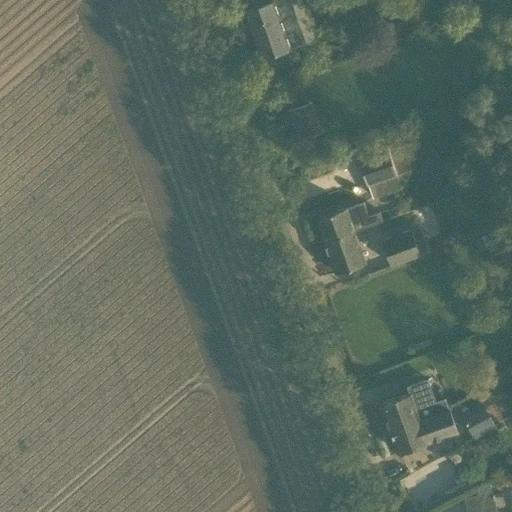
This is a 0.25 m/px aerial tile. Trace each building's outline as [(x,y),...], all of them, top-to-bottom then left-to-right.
[(261,59),(307,43),(291,0),(259,0),(261,4),(244,10),(244,12),(240,14),(244,26),(249,24),(261,59)] [(459,16),(445,20),(448,31),(462,27),(459,16)] [(312,102),(288,110),(298,139),(322,131),(312,102)] [(411,170),(401,142),(359,157),(373,197),(401,187),(411,170)] [(316,217),(324,241),(355,230),(382,221),(379,212),(365,216),(361,203),(347,207),(316,217)] [(428,249),(419,226),(382,241),(391,264),(428,249)] [(355,230),(324,241),(336,273),(366,263),(355,230)] [(483,237),(487,248),(506,241),(502,230),(483,237)] [(381,403),(390,430),(420,419),(449,409),(445,398),(435,401),(428,379),(408,386),(410,393),(381,403)] [(497,427),(482,398),(460,409),(476,438),(497,427)] [(390,430),(399,453),(429,443),(428,442),(458,432),(450,408),(449,409),(420,419),(390,430)]
